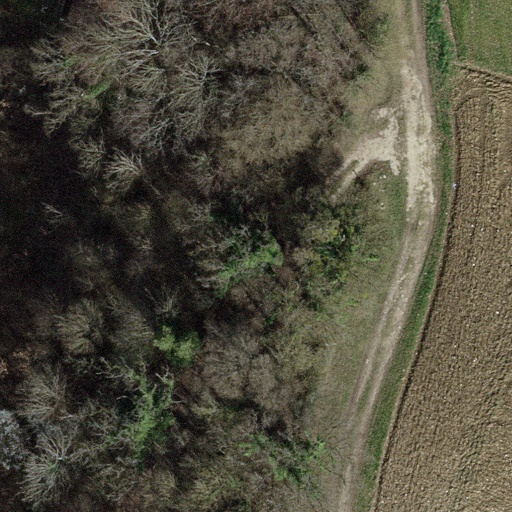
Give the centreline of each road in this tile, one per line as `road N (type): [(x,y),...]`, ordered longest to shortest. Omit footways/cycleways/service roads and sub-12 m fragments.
road 1 (track): [(107,511),(163,379),(346,164),(413,112)]
road 2 (track): [(413,112),(407,192),(343,511)]
